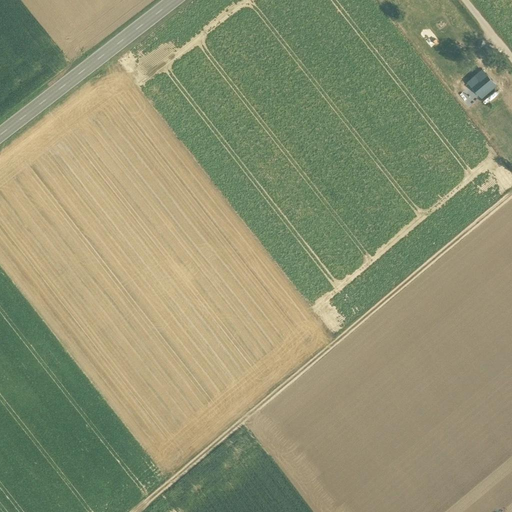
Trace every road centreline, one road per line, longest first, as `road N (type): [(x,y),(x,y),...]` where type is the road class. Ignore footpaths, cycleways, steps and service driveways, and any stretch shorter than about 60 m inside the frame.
road 1 (track): [(511,195),(146,511)]
road 2 (secondary): [(179,0),(0,142)]
